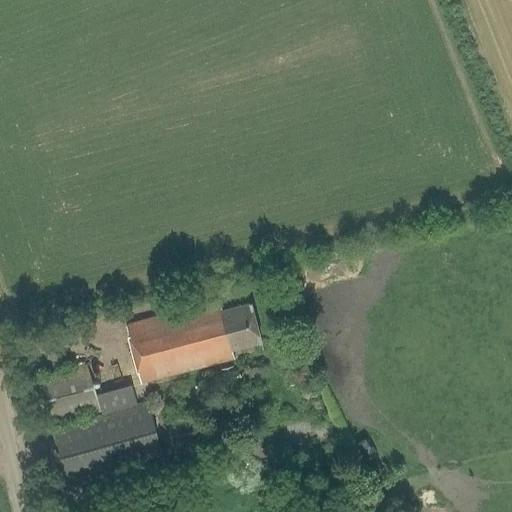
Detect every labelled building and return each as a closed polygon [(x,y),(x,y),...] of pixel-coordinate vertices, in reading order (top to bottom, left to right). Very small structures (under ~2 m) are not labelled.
[(231,281),(212,285),(215,298),(234,294),(231,281)] [(230,350),(260,344),(250,306),(220,312),(217,304),(124,329),(139,385),(233,360),(230,350)] [(40,378),(54,426),(75,419),(102,412),(87,359),(72,364),(73,368),(40,378)] [(226,383),(238,379),(235,365),(222,369),(226,383)] [(131,382),(97,393),(104,414),(53,428),(71,490),(167,461),(148,400),(138,403),(131,382)]
